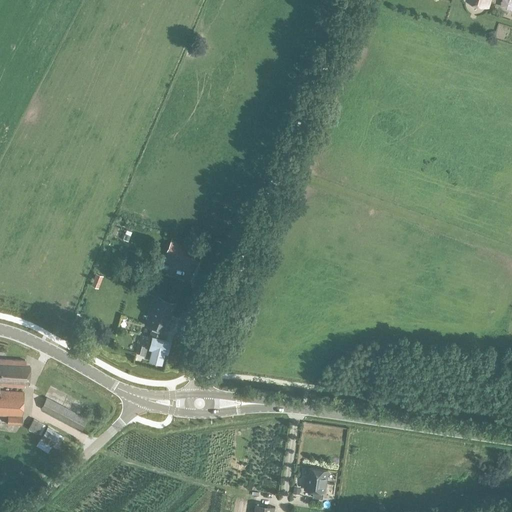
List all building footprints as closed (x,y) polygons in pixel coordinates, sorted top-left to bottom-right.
[(173,236),(169,246),(200,258),(204,249),(173,236)] [(99,286),(103,274),(96,272),(92,284),(99,286)] [(142,344),(140,353),(144,354),(144,356),(160,361),(164,349),(166,350),(169,340),(160,338),(163,330),(164,331),(175,303),(158,296),(147,324),(155,327),(152,338),(153,338),(151,346),(142,344)] [(0,391),(0,390),(0,385),(24,387),(25,360),(0,358),(0,391)] [(89,386),(86,398),(94,400),(97,388),(89,386)] [(0,391),(0,415),(8,416),(8,415),(22,416),(24,392),(0,390),(0,391)] [(88,418),(87,418),(47,397),(40,408),(82,430),(88,418)] [(8,415),(8,416),(7,424),(22,425),(22,416),(8,415)] [(33,418),(28,429),(38,435),(44,424),(33,418)] [(325,492),(328,470),(310,467),(308,480),(307,479),(305,489),(314,490),(313,497),(323,498),(324,491),(325,492)]
